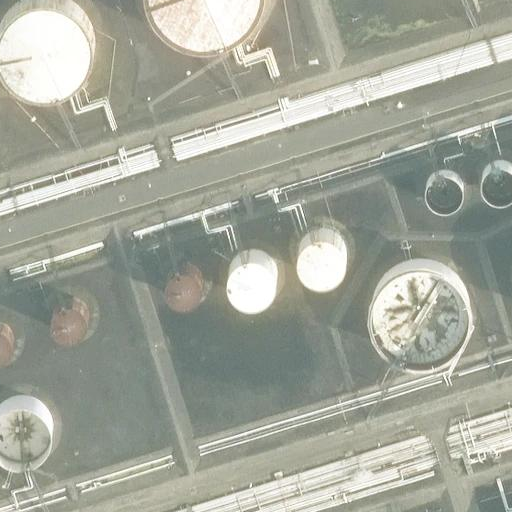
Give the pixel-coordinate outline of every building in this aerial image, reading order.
[(96,40),(96,39),(95,30),(93,21),(88,12),(82,5),(76,0),(16,0),(13,2),(7,9),(2,18),(0,23),(0,55),(4,64),(9,71),(15,77),(23,83),(35,87),(44,89),(54,88),(64,86),(72,82),(80,76),(86,69),(92,60),(95,51),(96,40)] [(152,0),(157,8),(164,17),(174,25),(183,30),(195,34),(206,35),(218,34),(230,30),(239,25),(248,18),(256,9),(260,0),(152,0)] [(511,154),(503,152),(496,153),(493,154),(489,156),(484,162),(482,166),(481,172),(483,180),(487,186),(491,190),(494,192),(502,193),(510,192),(511,190),(511,154)] [(464,185),(463,178),(459,173),(456,171),(453,169),(446,168),(441,169),(438,171),(435,173),(431,178),(430,185),(431,191),(435,196),(438,198),(441,200),(448,201),(453,200),(456,198),(459,196),(463,191),(464,185)] [(350,250),(350,249),(349,243),(348,239),(345,233),(342,230),(337,227),(333,225),(330,224),(323,223),(319,224),(314,226),(309,229),(306,232),(303,235),(301,240),(299,245),(299,250),(300,255),(301,259),(306,267),(310,270),(315,272),(323,274),(329,274),(335,272),(342,267),(345,264),(348,259),(350,254),(350,250)] [(280,272),(280,267),(278,261),(273,254),(270,251),(265,248),(259,246),(256,245),(250,246),(245,247),(237,252),(233,255),(230,260),(228,266),(228,271),(228,276),(229,281),(234,288),(237,292),(242,295),(245,296),(252,298),(256,298),(263,296),(268,294),(271,291),(275,287),(278,283),(279,277),(280,272)] [(478,303),(478,302),(477,292),(474,281),(469,272),(461,264),(454,258),(444,253),(433,249),(422,249),(413,250),(401,254),(392,260),(385,266),(379,273),(375,282),(372,292),(371,302),(371,312),(374,323),(379,331),(385,339),(393,346),(401,351),(411,355),(421,356),(434,355),(443,353),(453,348),(461,341),(469,332),(473,324),(476,315),(478,303)] [(207,282),(207,281),(205,273),(201,266),(197,263),(193,261),(186,259),(178,261),(173,263),(170,265),(166,273),(164,281),(165,285),(166,290),(170,296),(177,300),(182,302),(185,302),(190,302),(195,300),(200,296),(203,293),(205,289),(207,282)] [(95,314),(95,313),(93,306),(89,299),(87,297),(82,294),(75,292),(68,293),(64,295),(60,297),(57,300),(55,303),(53,308),(53,312),(54,320),(58,327),(64,332),(68,334),(72,334),(79,334),(84,332),(87,330),(89,327),(93,322),(94,319),(95,314)] [(17,336),(17,335),(16,330),(15,327),(12,321),(6,317),(0,315),(0,355),(2,355),(6,353),(9,351),(13,348),(15,344),(16,341),(17,336)] [(53,425),(53,419),(51,412),(47,406),(44,402),(39,398),(34,395),(26,393),(20,393),(14,394),(7,396),(3,399),(0,401),(0,447),(0,448),(6,452),(10,454),(16,456),(21,456),(27,456),(33,454),(39,451),(43,448),(48,443),(51,437),(53,431),(53,425)]
